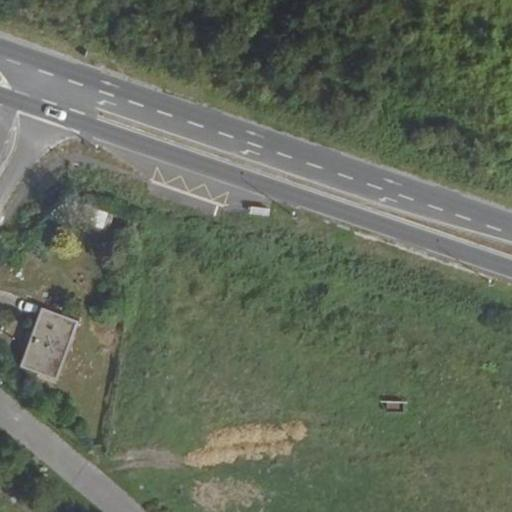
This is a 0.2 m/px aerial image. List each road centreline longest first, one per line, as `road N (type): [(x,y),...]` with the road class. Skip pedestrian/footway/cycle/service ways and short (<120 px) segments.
road 1 (primary): [(29,105),(511,265)]
road 2 (primary): [(511,224),(43,62)]
road 3 (unclassified): [(0,413),(114,511)]
